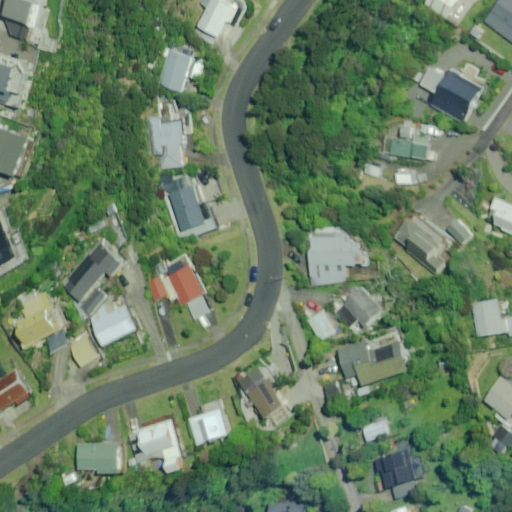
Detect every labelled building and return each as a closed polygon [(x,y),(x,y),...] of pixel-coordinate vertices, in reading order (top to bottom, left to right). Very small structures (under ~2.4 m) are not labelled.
[(48,0),(18,0),(11,18),(37,28),(48,0)] [(223,37),(226,39),(243,11),(225,0),(203,0),(202,3),(211,9),(196,33),(217,46),(223,37)] [(424,0),(428,3),(450,18),(463,0),(424,0)] [(511,0),(502,0),(486,23),(511,41),(511,0)] [(485,32),(475,25),(469,34),(478,40),(485,32)] [(201,51),(176,43),(162,85),(187,93),(201,51)] [(3,55),(0,54),(0,99),(12,103),(22,68),(1,61),(3,55)] [(470,65),(464,76),(454,70),(451,76),(434,68),(419,97),(468,123),(486,88),(477,82),(482,72),(470,65)] [(191,145),(190,135),(196,134),(193,113),(153,117),(157,155),(169,154),(171,169),(188,167),(186,145),(191,145)] [(416,123),(407,121),(406,126),(393,125),(390,155),(436,161),(438,152),(431,151),(433,135),(415,133),(416,123)] [(35,141),(0,126),(0,166),(21,175),(35,141)] [(384,168),(372,166),(371,176),(382,178),(384,168)] [(191,188),(188,177),(168,183),(183,236),(197,231),(199,236),(221,229),(213,201),(205,203),(200,186),(191,188)] [(511,202),(503,198),(494,218),(500,222),(498,226),(511,232),(511,202)] [(11,235),(0,216),(0,280),(38,259),(21,229),(11,235)] [(427,229),(415,219),(398,239),(439,275),(450,263),(440,254),(453,240),(433,222),(427,229)] [(475,235),(460,220),(450,231),(464,245),(475,235)] [(368,265),(367,243),(359,244),(358,233),(311,237),(314,285),(349,282),(348,267),(368,265)] [(110,296),(102,290),(108,283),(105,280),(112,273),(117,277),(131,260),(103,237),(64,286),(96,312),(110,296)] [(207,296),(211,294),(193,255),(171,266),(169,260),(156,266),(161,277),(149,283),(158,301),(172,295),(179,309),(189,304),(197,321),(215,313),(207,296)] [(389,310),(365,285),(337,312),(354,329),(363,320),(371,328),(389,310)] [(41,297),(38,292),(22,301),(27,310),(14,317),(31,349),(74,326),(63,306),(59,308),(50,292),(41,297)] [(128,296),(118,301),(101,309),(104,315),(95,319),(109,347),(144,329),(128,296)] [(511,317),(506,319),(503,300),(475,304),(480,337),(511,332),(511,317)] [(340,331),(326,311),(311,321),(325,342),(340,331)] [(78,346),(74,349),(89,374),(97,370),(107,364),(89,334),(76,342),(78,346)] [(74,345),(69,336),(52,345),(57,354),(74,345)] [(404,342),(372,351),(369,341),(341,349),(349,378),(363,374),(366,386),(413,372),(404,342)] [(40,397),(38,395),(23,369),(12,375),(3,361),(0,363),(0,403),(6,414),(22,405),(23,407),(40,397)] [(265,368),(245,382),(272,420),(292,406),(265,368)] [(505,417),(511,422),(511,378),(506,374),(488,400),(507,414),(505,417)] [(233,435),(223,403),(210,407),(211,413),(192,419),(200,446),(233,435)] [(175,473),(188,470),(185,459),(188,458),(178,420),(142,430),(133,432),(141,463),(170,455),(175,473)] [(392,434),(386,420),(366,430),(372,444),(392,434)] [(511,430),(501,441),(511,450),(511,430)] [(126,473),(125,444),(79,445),(80,470),(103,469),(103,474),(126,473)] [(419,480),(432,476),(425,453),(412,458),(409,450),(378,460),(388,490),(396,488),(400,500),(421,493),(417,481),(419,480)] [(77,472),(68,477),(73,488),(82,482),(77,472)] [(309,511),(308,501),(272,504),(272,511),(309,511)]
